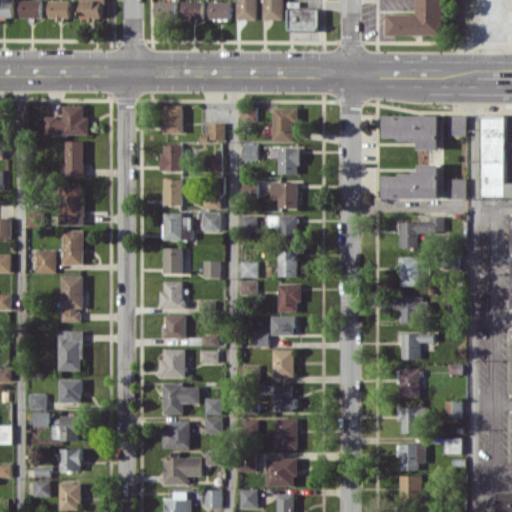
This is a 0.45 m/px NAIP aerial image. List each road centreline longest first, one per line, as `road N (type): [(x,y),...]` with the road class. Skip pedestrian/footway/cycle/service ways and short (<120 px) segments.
road 1 (tertiary): [(0,72),(511,73)]
road 2 (residential): [(350,0),(350,511)]
road 3 (residential): [(127,511),(127,108)]
